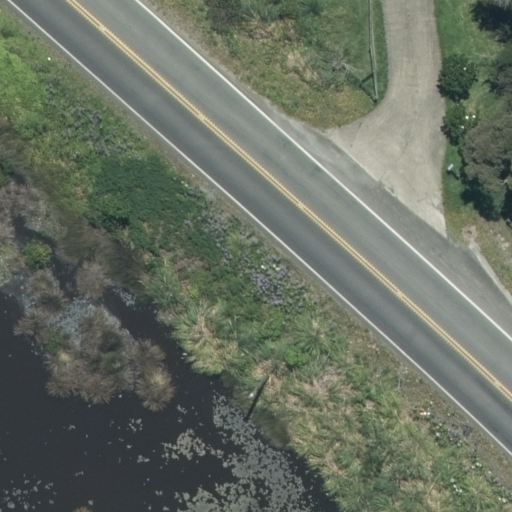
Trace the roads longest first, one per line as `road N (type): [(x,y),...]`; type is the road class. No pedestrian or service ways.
road 1 (primary): [(511,237),(210,0)]
road 2 (track): [(406,0),(403,152)]
